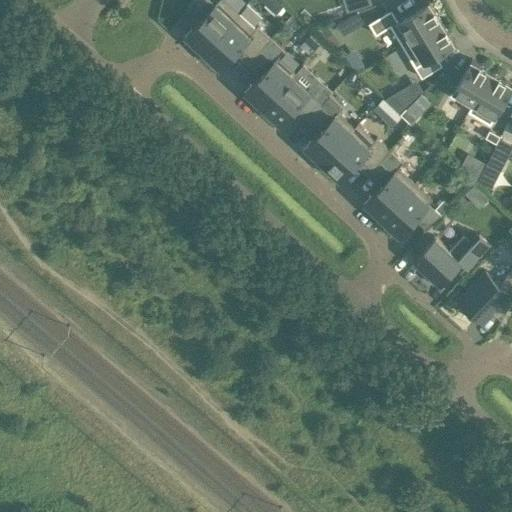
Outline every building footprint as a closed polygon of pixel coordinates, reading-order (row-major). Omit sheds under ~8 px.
[(227,0),(216,0),(186,33),(203,49),(239,11),(227,0)] [(343,0),(347,10),(372,3),(371,0),(343,0)] [(376,33),(390,25),(402,45),(442,21),(429,0),(427,0),(398,18),(391,8),(369,21),(376,33)] [(239,11),(203,49),(220,66),(240,44),(253,56),(270,37),(257,25),(256,26),(239,11)] [(364,22),(357,11),(348,16),(354,27),(364,22)] [(442,21),(402,45),(415,66),(455,42),(442,21)] [(270,37),(253,56),(265,68),(245,89),(263,105),(292,74),(295,71),(278,55),(283,49),(270,37)] [(471,58),(450,94),(470,106),(471,106),(492,71),(471,58)] [(468,110),(490,123),(511,86),(511,82),(492,71),(471,106),(470,106),(468,110)] [(292,74),(263,105),(280,121),(309,90),(292,74)] [(330,93),(321,102),(327,107),(336,99),(330,93)] [(397,99),(392,105),(401,113),(406,107),(397,99)] [(406,107),(401,113),(410,122),(415,116),(406,107)] [(322,161),(355,126),(354,125),(337,110),(305,145),(322,161)] [(355,126),(322,161),(340,177),(359,156),(372,167),(390,148),(377,137),(375,139),(357,122),(354,125),(355,126)] [(489,129),(485,136),(496,142),(500,135),(489,129)] [(503,164),(511,146),(511,142),(500,136),(489,157),(503,164)] [(390,148),(372,167),(384,179),(365,200),(382,216),(415,181),(397,165),(402,160),(390,148)] [(457,191),(465,182),(457,175),(450,185),(457,191)] [(415,181),(382,216),(399,233),(432,198),(415,181)] [(450,193),(444,200),(449,204),(455,197),(450,193)] [(443,199),(435,207),(440,213),(449,204),(444,200),(443,199)] [(470,268),(491,247),(480,235),(472,244),(464,235),(449,250),(436,237),(414,259),(427,271),(425,272),(425,275),(432,282),(436,282),(438,280),(439,282),(461,260),(470,268)] [(477,316),(487,306),(501,319),(511,295),(511,268),(499,283),(486,270),(459,299),(477,316)]
